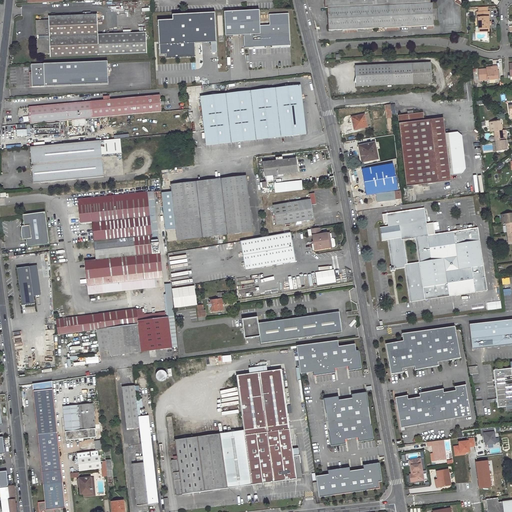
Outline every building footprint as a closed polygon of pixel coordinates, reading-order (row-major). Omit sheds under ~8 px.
[(434,26),(433,9),(433,3),(430,3),(430,0),(323,0),(324,8),(327,8),(328,30),(434,26)] [(260,11),(224,13),(225,37),(244,36),(248,36),(248,48),(254,48),(254,46),(289,44),(290,46),(291,46),(289,14),(270,15),(270,26),(261,26),(260,11)] [(78,16),(49,17),(49,21),(36,21),(36,36),(37,36),(39,36),(39,40),(37,40),(36,40),(37,55),(50,54),(50,58),(147,54),(146,33),(98,35),(97,15),(90,15),(90,13),(78,13),(78,16)] [(216,43),(215,13),(172,15),(172,20),(158,21),(160,56),(165,55),(166,59),(193,57),(193,51),(195,51),(195,44),(211,43),(216,43)] [(478,21),(486,21),(486,19),(487,19),(487,13),(485,13),(476,13),(477,19),(478,19),(478,21)] [(109,85),(107,62),(34,65),(35,73),(35,76),(31,77),(32,87),(109,85)] [(430,63),(355,66),(356,86),(431,83),(430,63)] [(492,69),(486,70),(478,70),(479,81),(497,80),(496,67),(492,68),(492,69)] [(300,86),(201,97),(206,145),(257,140),(269,138),(306,134),(300,86)] [(55,121),(152,113),(157,112),(162,112),(160,95),(155,96),(155,98),(151,98),(150,96),(29,107),(30,123),(37,123),(55,121)] [(412,111),(407,112),(408,115),(398,116),(406,186),(450,181),(450,175),(445,134),(443,118),(423,121),(422,113),(413,114),(412,111)] [(364,115),(351,117),(353,124),(354,124),(356,129),(367,127),(364,115)] [(55,121),(37,123),(38,135),(56,134),(55,121)] [(500,121),(489,122),(490,132),(494,132),(502,130),(502,125),(500,126),(500,121)] [(84,125),(68,126),(68,137),(85,136),(84,125)] [(502,130),(494,132),(495,141),(506,140),(505,135),(506,135),(506,130),(502,130)] [(445,134),(450,175),(461,174),(465,169),(461,136),(457,132),(445,134)] [(104,177),(101,154),(121,152),(120,139),(30,147),(33,183),(104,177)] [(507,150),(506,145),(507,145),(507,140),(506,140),(495,141),(497,151),(507,150)] [(365,145),(361,146),(362,152),(364,152),(364,155),(363,155),(362,156),(362,157),(361,159),(362,159),(362,162),(378,159),(375,143),(365,145)] [(276,161),(263,163),(265,179),(266,182),(260,183),(262,195),(303,190),(302,181),(274,184),(273,175),(297,172),(296,159),(283,160),(282,157),(276,158),(276,161)] [(228,235),(253,232),(246,176),(222,179),(228,235)] [(222,179),(171,185),(178,241),(228,235),(222,179)] [(394,191),(376,194),(377,202),(395,199),(394,191)] [(153,192),(78,200),(81,224),(92,223),(96,260),(85,261),(88,294),(140,289),(139,280),(155,278),(162,278),(153,192)] [(310,199),(272,206),(275,225),(276,225),(313,219),(311,207),(317,206),(315,194),(309,195),(310,199)] [(388,226),(380,227),(382,240),(388,240),(392,267),(390,267),(391,272),(396,272),(396,270),(406,269),(410,304),(488,291),(478,227),(429,235),(424,208),(386,214),(388,226)] [(24,226),(22,226),(22,227),(21,231),(21,235),(22,239),(22,240),(26,239),(27,247),(49,244),(45,212),(23,215),(24,226)] [(511,213),(501,214),(503,224),(505,224),(511,223),(511,213)] [(312,229),(314,243),(316,242),(318,250),(325,248),(335,247),(336,245),(335,239),(333,238),(330,239),(329,233),(322,234),(319,235),(318,228),(312,229)] [(269,236),(241,241),(246,269),(296,261),(291,232),(269,236)] [(17,269),(22,306),(34,304),(29,267),(17,269)] [(140,289),(156,287),(155,278),(139,280),(140,289)] [(171,285),(165,285),(168,317),(174,316),(173,309),(171,288),(171,285)] [(222,299),(211,301),(212,312),(223,310),(222,299)] [(205,320),(205,316),(206,316),(205,310),(204,310),(203,305),(197,306),(199,321),(205,320)] [(113,327),(137,324),(137,321),(136,311),(58,322),(59,334),(96,330),(113,327)] [(243,326),(245,338),(260,336),(260,343),(261,343),(341,331),(339,313),(258,324),(243,326)] [(168,317),(159,318),(162,349),(177,348),(174,316),(168,317)] [(159,318),(144,320),(147,351),(162,349),(159,318)] [(137,324),(113,327),(116,355),(147,351),(144,320),(137,321),(137,324)] [(511,320),(469,325),(472,350),(511,345),(511,337),(511,329),(511,320)] [(113,327),(96,330),(99,352),(110,350),(110,356),(116,355),(113,327)] [(455,328),(402,334),(403,342),(386,345),(391,375),(403,373),(402,369),(414,367),(415,371),(439,367),(438,363),(461,359),(455,328)] [(297,346),(301,374),(313,372),(314,376),(335,373),(335,369),(348,367),(349,370),(361,369),(359,350),(356,351),(355,344),(339,347),(338,340),(297,346)] [(478,374),(477,366),(468,367),(470,375),(478,374)] [(132,368),(125,369),(125,376),(133,375),(132,368)] [(511,406),(511,368),(493,371),(497,408),(511,406)] [(245,435),(175,444),(176,450),(177,459),(172,460),(176,495),(302,477),(299,455),(293,456),(292,448),(281,369),(237,375),(244,430),(245,435)] [(135,385),(123,387),(127,428),(139,427),(138,417),(138,416),(138,413),(135,385)] [(395,398),(400,428),(470,416),(465,386),(448,389),(449,392),(443,393),(443,390),(419,394),(420,397),(408,400),(407,396),(395,398)] [(65,507),(57,432),(54,407),(53,389),(33,391),(44,502),(38,502),(38,511),(41,511),(42,511),(53,511),(53,509),(65,507)] [(339,396),(324,398),(331,445),(345,443),(345,440),(358,438),(358,441),(373,439),(366,392),(351,394),(352,398),(339,400),(339,396)] [(93,403),(62,406),(65,431),(66,440),(96,437),(93,403)] [(62,406),(54,407),(57,432),(65,431),(62,406)] [(486,428),(484,415),(477,417),(479,429),(486,428)] [(148,416),(138,417),(139,427),(143,456),(143,463),(148,504),(158,503),(148,416)] [(244,430),(175,439),(175,444),(245,435),(244,430)] [(102,440),(95,441),(96,450),(99,449),(103,449),(102,440)] [(445,460),(443,440),(427,442),(427,447),(432,446),(432,450),(433,454),(434,454),(435,461),(445,460)] [(79,471),(102,468),(103,476),(107,476),(107,470),(106,460),(103,461),(103,463),(101,463),(100,456),(99,449),(96,450),(77,452),(79,471)] [(420,459),(412,460),(413,465),(410,466),(411,474),(413,482),(423,480),(420,459)] [(487,461),(476,462),(479,488),(490,487),(487,461)] [(137,463),(132,464),(137,505),(148,504),(143,463),(137,463)] [(316,476),(317,482),(318,491),(319,497),(379,488),(378,481),(381,481),(379,463),(363,465),(363,469),(350,471),(349,467),(327,470),(328,474),(316,476)] [(448,470),(436,472),(436,476),(437,480),(438,480),(439,487),(450,486),(448,470)] [(90,477),(77,479),(78,485),(80,485),(80,488),(79,488),(80,494),(83,493),(92,492),(90,477)] [(93,477),(90,477),(92,492),(83,493),(84,497),(95,495),(93,477)] [(16,499),(14,486),(8,486),(9,494),(10,500),(8,500),(10,511),(16,511),(15,499),(16,499)] [(511,511),(511,500),(508,501),(498,503),(497,498),(486,500),(487,511),(511,511)] [(123,500),(112,502),(112,511),(122,511),(124,511),(123,500)]
